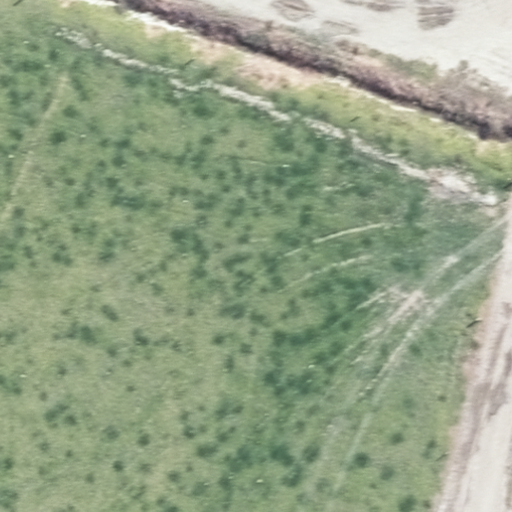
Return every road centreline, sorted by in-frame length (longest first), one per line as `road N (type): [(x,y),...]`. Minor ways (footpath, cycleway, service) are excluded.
road 1 (track): [(511,309),(466,511)]
road 2 (track): [(320,0),(511,64)]
